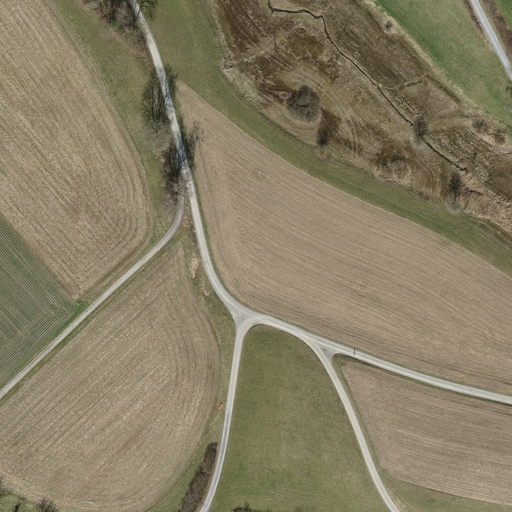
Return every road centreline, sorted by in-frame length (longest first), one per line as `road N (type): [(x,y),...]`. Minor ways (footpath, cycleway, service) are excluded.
road 1 (track): [(243,312),(206,262),(156,57),(132,0)]
road 2 (track): [(179,150),(179,206),(169,237),(0,396)]
road 3 (track): [(511,401),(433,382),(243,312)]
road 4 (track): [(207,511),(223,461),(243,312)]
road 5 (track): [(305,336),(328,364),(393,511)]
